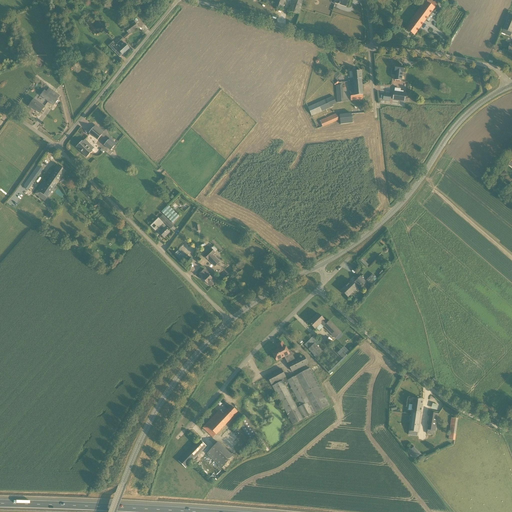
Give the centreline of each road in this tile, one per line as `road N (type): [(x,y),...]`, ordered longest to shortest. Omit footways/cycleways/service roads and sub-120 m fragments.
road 1 (unclassified): [(318,266),(378,225),(465,115),(505,87)]
road 2 (unclassified): [(229,320),(57,142)]
road 3 (unclassified): [(511,432),(429,387),(316,288)]
road 4 (unclassified): [(112,511),(164,396),(229,320)]
road 5 (motorway): [(198,511),(0,503)]
road 6 (unclassified): [(184,430),(316,288)]
road 7 (unclassified): [(57,142),(173,0)]
road 8 (unclassified): [(372,47),(195,0)]
road 9 (unclassified): [(505,87),(484,65),(372,47)]
